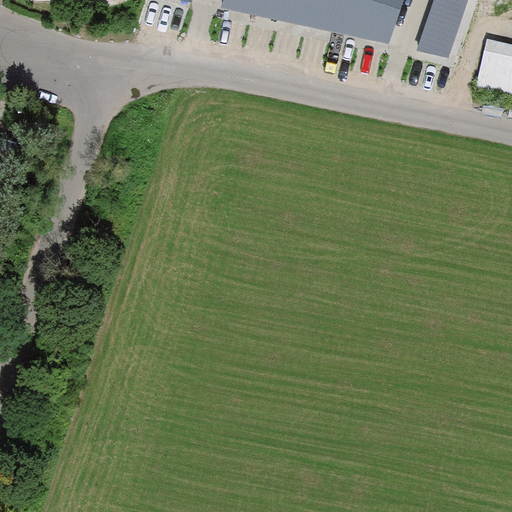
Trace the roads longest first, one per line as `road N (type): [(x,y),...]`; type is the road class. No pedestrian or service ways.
road 1 (residential): [(107,55),(511,132)]
road 2 (residential): [(0,358),(107,55)]
